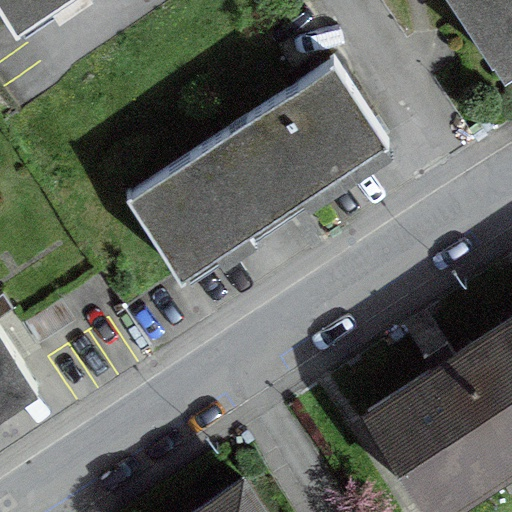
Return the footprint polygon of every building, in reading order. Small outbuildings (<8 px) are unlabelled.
[(0,0),(0,8),(13,28),(55,0),(0,0)] [(511,47),(511,0),(452,0),(492,61),(511,47)] [(331,59),(125,195),(178,274),(383,139),(331,59)] [(511,305),(476,329),(511,385),(511,305)] [(0,403),(41,377),(0,315),(0,403)] [(511,385),(476,329),(361,402),(429,508),(511,454),(511,385)] [(259,511),(239,481),(192,511),(259,511)]
